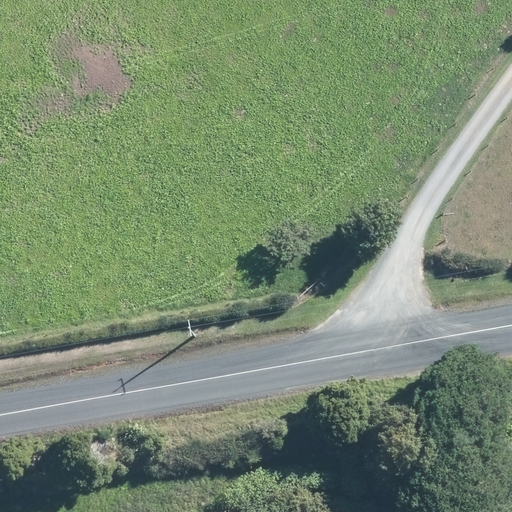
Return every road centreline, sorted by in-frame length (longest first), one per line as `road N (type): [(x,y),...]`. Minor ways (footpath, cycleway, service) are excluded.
road 1 (unclassified): [(389,349),(0,418)]
road 2 (unclassified): [(389,349),(394,275),(407,239),(511,76)]
road 3 (unclassified): [(511,327),(389,349)]
